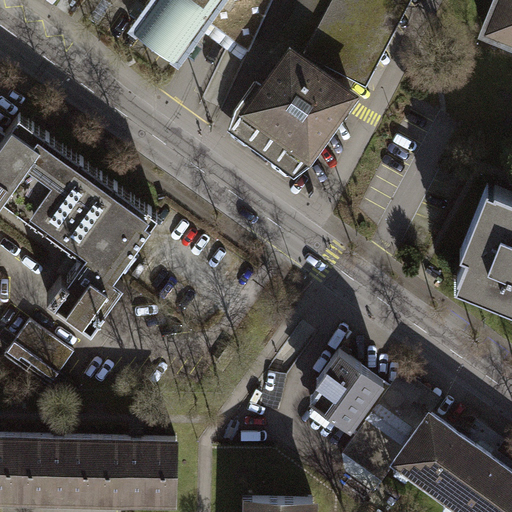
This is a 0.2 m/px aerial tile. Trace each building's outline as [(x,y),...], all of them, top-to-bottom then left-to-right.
[(155,0),(136,28),(182,64),(212,21),(252,51),(275,0),(155,0)] [(300,0),(281,39),(297,50),(269,90),(262,85),(242,113),(236,133),(298,180),(321,166),(367,96),(415,0),(300,0)] [(511,0),(500,0),(488,32),(511,41),(511,0)] [(45,131),(20,113),(6,132),(0,140),(0,199),(3,196),(35,219),(34,221),(38,223),(39,222),(70,244),(68,245),(72,248),(74,247),(82,253),(76,261),(78,262),(67,277),(62,273),(48,293),(92,325),(124,280),(114,273),(158,213),(152,208),(153,207),(149,204),(147,205),(117,184),(118,182),(114,179),(113,181),(83,159),(84,158),(80,155),(79,156),(49,135),(51,133),(46,130),(45,131)] [(511,194),(493,186),(466,254),(470,256),(459,283),(511,303),(511,194)] [(75,349),(31,317),(5,353),(49,385),(75,349)] [(308,396),(352,428),(388,379),(343,347),(308,396)] [(383,498),(403,471),(443,417),(388,379),(352,428),(362,434),(348,454),(350,475),(383,498)] [(460,511),(511,511),(511,466),(443,417),(403,471),(460,511)] [(0,497),(25,498),(26,434),(0,433),(0,497)] [(104,500),(106,436),(26,434),(25,498),(104,500)] [(184,502),(185,437),(106,436),(104,500),(184,502)] [(327,511),(328,499),(254,498),(254,511),(327,511)]
